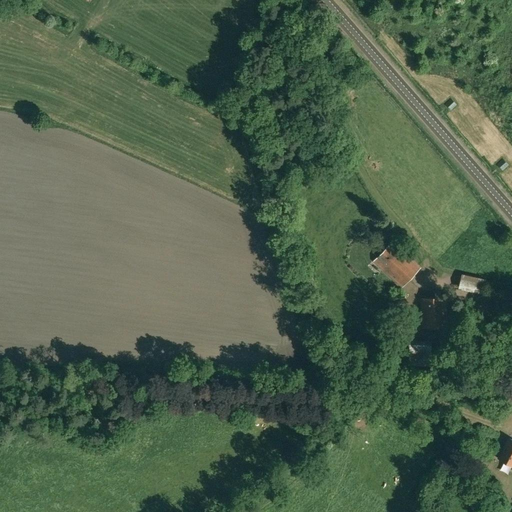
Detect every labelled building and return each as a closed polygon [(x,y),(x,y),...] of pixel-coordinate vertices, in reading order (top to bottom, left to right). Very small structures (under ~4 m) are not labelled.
[(451,99),(445,105),(451,111),(457,105),(451,99)] [(503,159),(497,165),(503,171),(509,166),(503,159)] [(392,242),(375,261),(403,286),(420,267),(392,242)] [(446,298),(421,299),(422,328),(447,326),(446,298)] [(511,439),(509,438),(498,459),(511,465),(511,439)]
